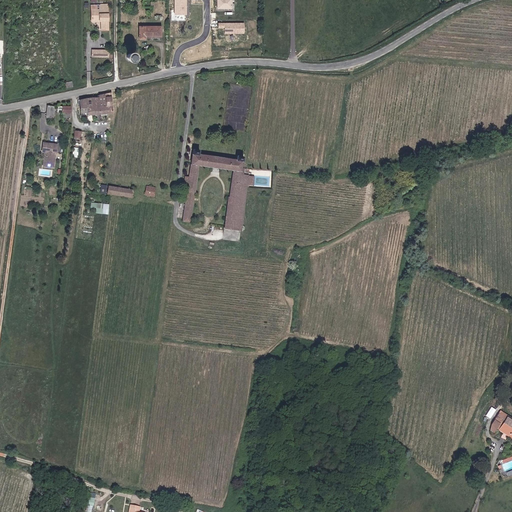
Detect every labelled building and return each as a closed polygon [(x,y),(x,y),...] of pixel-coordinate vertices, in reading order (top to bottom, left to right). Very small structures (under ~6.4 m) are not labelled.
[(174,0),(174,14),(187,14),(186,0),(174,0)] [(232,8),(232,0),(218,0),(218,8),(232,8)] [(109,30),(108,4),(92,4),(92,21),(102,21),(102,30),(109,30)] [(244,33),(244,22),(218,22),(218,27),(224,27),(224,33),(244,33)] [(161,35),(161,26),(140,26),(140,38),(145,38),(145,35),(161,35)] [(134,55),(133,54),(132,54),(131,53),(129,53),(128,54),(127,54),(126,55),(125,56),(125,57),(125,59),(125,60),(126,61),(127,62),(129,63),(131,63),(132,62),(133,61),(134,59),(135,58),(134,57),(134,55)] [(98,97),(80,99),(80,108),(88,107),(88,115),(113,113),(111,92),(99,95),(98,97)] [(56,167),(58,144),(44,142),(43,152),(45,152),(44,166),(56,167)] [(199,153),(200,149),(193,148),(189,176),(183,219),(191,221),(199,165),(233,170),(233,172),(241,173),(244,156),(236,155),(236,158),(199,153)] [(241,173),(233,172),(226,226),(241,228),(249,174),(241,173)] [(156,188),(147,186),(146,195),(154,196),(156,188)] [(132,190),(109,187),(108,193),(131,197),(132,190)] [(95,213),(109,214),(109,203),(90,202),(90,207),(96,207),(95,213)] [(511,417),(500,411),(492,424),(511,436),(511,417)] [(511,456),(502,460),(507,475),(511,472),(511,456)] [(86,511),(93,511),(95,492),(87,492),(86,511)]
